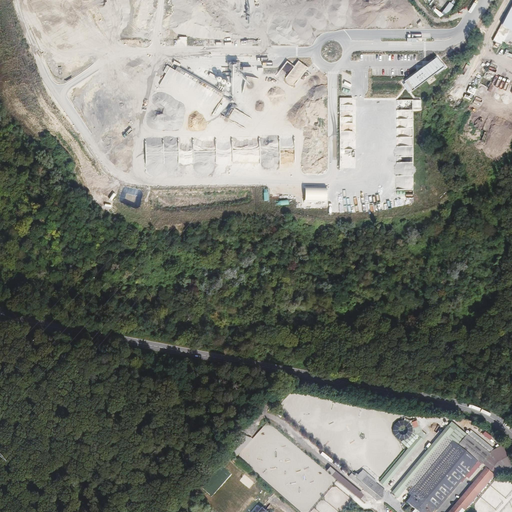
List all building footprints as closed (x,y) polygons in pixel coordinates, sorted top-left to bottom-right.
[(402,82),(409,92),(444,68),(437,58),(402,82)] [(102,94),(99,99),(112,105),(114,99),(102,94)] [(142,113),(139,119),(132,116),(130,121),(143,128),(149,117),(142,113)] [(417,426),(413,430),(424,439),(428,436),(417,426)] [(443,432),(392,493),(396,496),(446,435),(443,432)] [(418,436),(380,483),(383,486),(422,439),(418,436)] [(414,498),(411,496),(406,501),(418,511),(431,511),(475,460),(481,465),(489,455),(466,436),(458,446),(439,468),(414,498)] [(408,493),(411,496),(414,498),(439,468),(458,446),(451,440),(433,461),(409,490),(408,493)] [(486,468),(449,511),(458,511),(472,495),(491,473),(486,468)] [(361,481),(372,491),(378,485),(366,475),(361,481)] [(384,490),(378,485),(372,491),(382,499),(384,490)]
